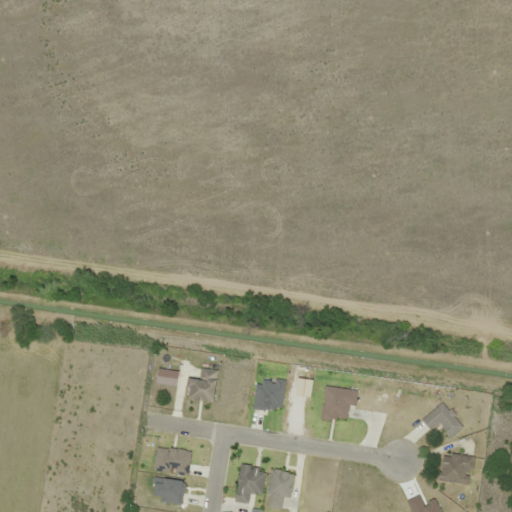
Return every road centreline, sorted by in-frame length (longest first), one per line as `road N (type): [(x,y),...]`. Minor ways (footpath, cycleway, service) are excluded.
road 1 (track): [(0,251),(511,330)]
road 2 (residential): [(402,459),(143,421)]
